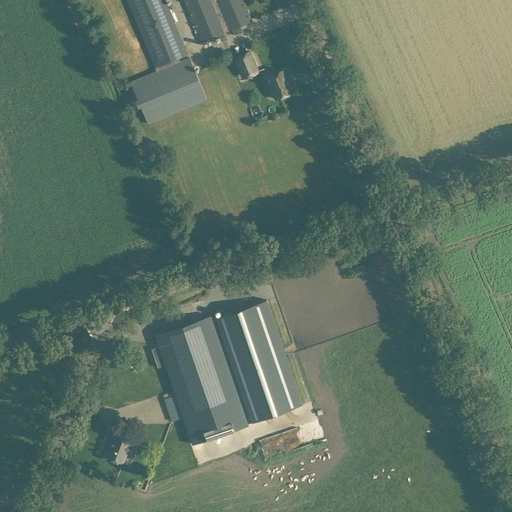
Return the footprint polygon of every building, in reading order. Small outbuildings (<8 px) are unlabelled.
[(141,105),(148,123),(207,98),(186,49),(165,0),(127,0),(157,70),(131,81),(138,99),(130,102),(133,108),(141,105)] [(184,0),(202,42),(219,35),(222,41),(228,39),(225,33),(252,21),(243,0),(184,0)] [(250,50),(233,57),(238,70),(246,66),(250,76),(260,72),(250,50)] [(272,68),(264,71),(270,85),(273,92),(275,98),(275,99),(284,95),(285,97),(291,94),(290,92),(293,91),(290,84),(289,82),(287,78),(287,77),(284,70),(274,74),(272,68)] [(159,346),(151,348),(158,367),(165,365),(176,395),(164,398),(168,408),(179,404),(183,417),(193,444),(249,425),(248,423),(252,422),(303,404),(267,299),(212,318),(156,337),(159,346)] [(106,456),(123,463),(135,431),(119,424),(106,456)]
